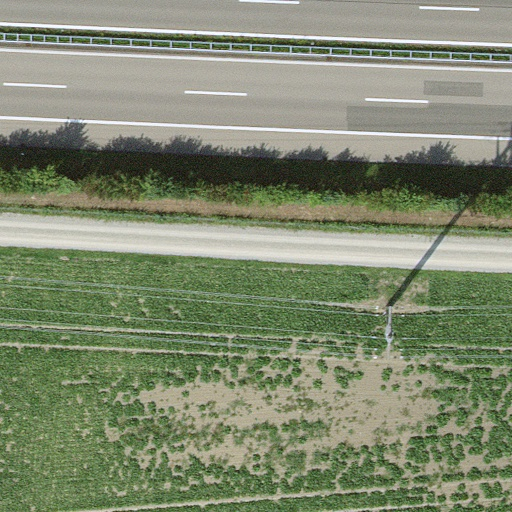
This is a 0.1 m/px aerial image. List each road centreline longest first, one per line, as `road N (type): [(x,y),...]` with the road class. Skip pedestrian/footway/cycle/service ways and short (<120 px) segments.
road 1 (track): [(511,257),(0,232)]
road 2 (motorway): [(0,83),(511,105)]
road 3 (motorway): [(511,11),(204,0)]
